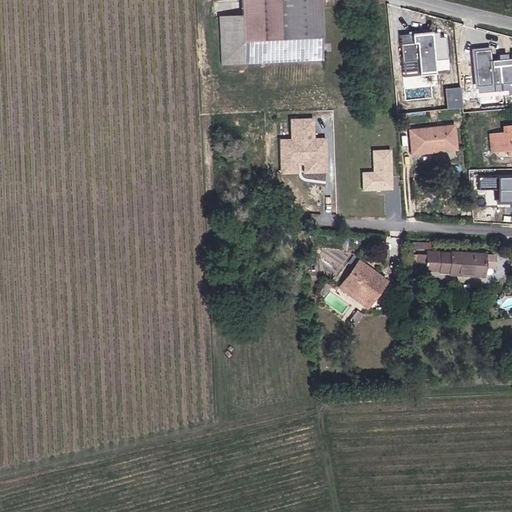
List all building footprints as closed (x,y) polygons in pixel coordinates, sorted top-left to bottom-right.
[(245,13),(242,0),(236,0),(236,17),(245,15),(245,13)] [(245,15),(269,10),(313,0),(259,0),(244,1),(245,13),(245,15)] [(271,53),(325,50),(322,0),(313,0),(269,10),(271,53)] [(272,62),(271,53),(269,10),(245,15),(236,17),(238,64),(272,62)] [(410,73),(436,71),(435,59),(447,58),(444,28),(406,32),(410,73)] [(272,62),(325,60),(325,50),(271,53),(272,62)] [(483,81),(490,80),(487,58),(479,59),(483,81)] [(286,137),(276,137),(277,172),(327,171),(326,136),(310,136),(310,116),(285,117),(286,137)] [(506,133),(491,134),(494,151),(511,150),(511,125),(506,127),(506,133)] [(458,145),(456,126),(414,131),(417,154),(441,151),(440,147),(458,145)] [(389,148),(369,148),(369,170),(359,170),(359,189),(389,189),(389,148)] [(511,175),(473,175),(473,188),(489,188),(489,201),(511,201),(511,175)] [(448,273),(480,275),(481,264),(491,265),(491,253),(427,251),(426,254),(419,254),(419,265),(426,266),(426,269),(448,269),(448,273)] [(344,289),(372,308),(390,283),(362,265),(344,289)] [(324,315),(329,308),(327,306),(331,300),(325,296),(318,306),(321,309),(319,312),(324,315)]
